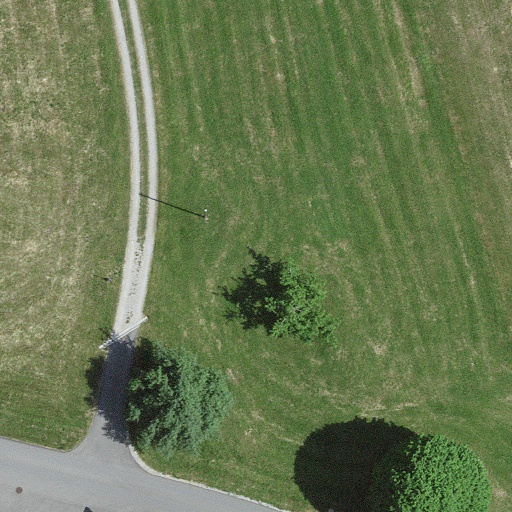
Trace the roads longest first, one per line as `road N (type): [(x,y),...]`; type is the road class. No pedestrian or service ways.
road 1 (track): [(124,0),(138,68),(144,207),(102,482)]
road 2 (unclassified): [(217,511),(0,457)]
